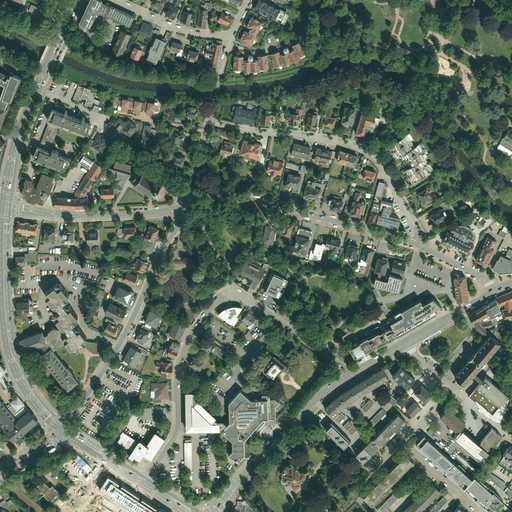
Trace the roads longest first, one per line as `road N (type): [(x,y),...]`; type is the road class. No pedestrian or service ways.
road 1 (residential): [(415,243),(410,218),(368,154),(208,123)]
road 2 (residential): [(62,428),(111,362),(187,205)]
road 3 (residential): [(187,205),(254,202),(415,243)]
road 4 (tertiary): [(5,204),(24,119),(76,0)]
road 5 (residential): [(227,293),(186,345),(177,428),(144,481)]
road 6 (residential): [(5,204),(60,215),(187,205)]
road 7 (tertiary): [(228,497),(309,402),(352,374)]
road 8 (residential): [(227,293),(251,300),(352,374)]
road 9 (residential): [(230,36),(178,29),(113,0)]
road 10 (tertiary): [(62,428),(26,388),(5,324)]
road 11 (tertiary): [(5,324),(5,204)]
